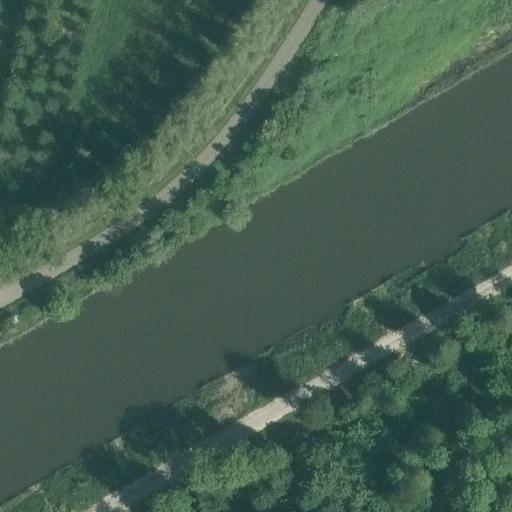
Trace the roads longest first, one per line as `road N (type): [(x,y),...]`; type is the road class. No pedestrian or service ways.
road 1 (track): [(511,268),(74,511)]
road 2 (unclassified): [(324,0),(251,106),(147,219),(0,305)]
